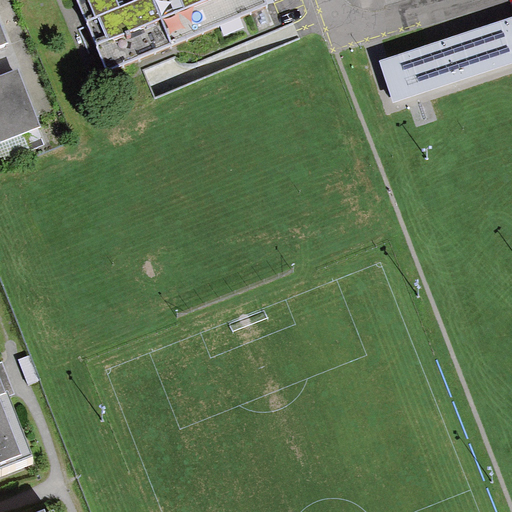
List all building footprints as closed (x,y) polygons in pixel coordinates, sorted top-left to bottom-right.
[(266,0),(75,0),(107,75),(270,8),(266,0)] [(511,18),(379,64),(394,107),(511,67),(511,18)] [(0,22),(0,49),(9,46),(0,22)] [(18,71),(0,77),(0,140),(1,143),(22,135),(26,145),(42,138),(39,129),(41,128),(18,71)] [(1,143),(0,140),(0,164),(45,146),(42,138),(26,145),(22,135),(1,143)] [(0,482),(33,470),(0,385),(0,482)]
